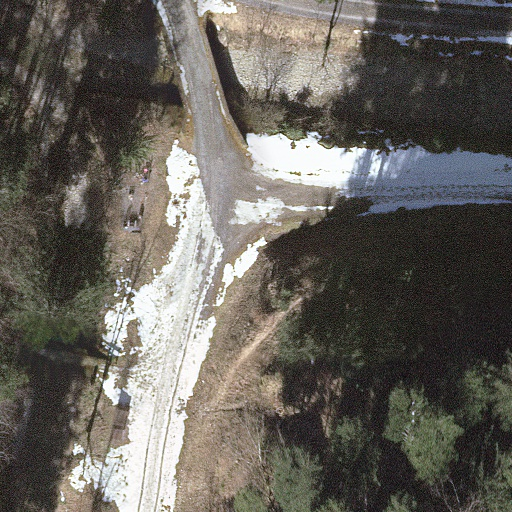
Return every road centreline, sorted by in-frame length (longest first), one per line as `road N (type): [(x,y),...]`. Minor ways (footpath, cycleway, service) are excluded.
road 1 (track): [(172,0),(216,151),(218,193),(170,374),(149,511)]
road 2 (track): [(218,193),(511,191)]
road 3 (track): [(284,0),(511,28)]
